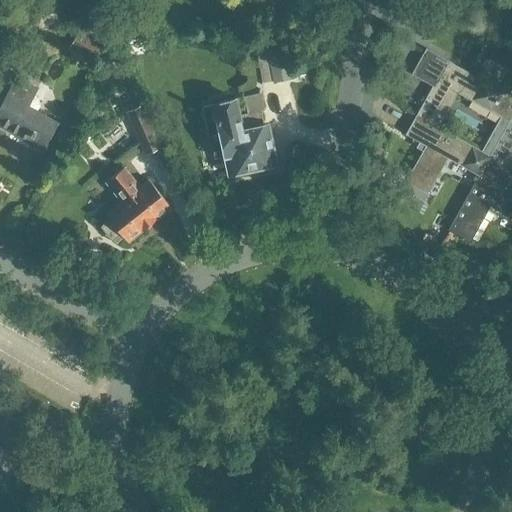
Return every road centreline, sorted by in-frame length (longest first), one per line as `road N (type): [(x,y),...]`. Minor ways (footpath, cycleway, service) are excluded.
road 1 (unclassified): [(331,264),(373,0)]
road 2 (unclassified): [(331,264),(273,262),(218,279),(172,314),(140,362)]
road 3 (unclassified): [(452,505),(468,421),(442,340)]
road 4 (residential): [(140,362),(0,278)]
road 5 (unclassified): [(140,362),(126,423),(128,462),(146,511)]
road 6 (unclassified): [(442,340),(412,305),(374,279),(331,264)]
